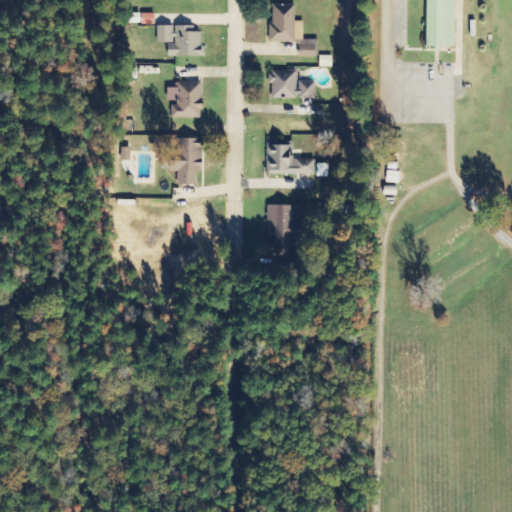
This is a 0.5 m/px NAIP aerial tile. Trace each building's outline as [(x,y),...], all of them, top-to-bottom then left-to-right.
[(456,48),(454,0),(425,0),(426,49),(456,48)] [(303,40),(303,22),(295,22),(295,5),(272,5),(272,25),(269,25),(269,43),(300,43),(300,58),(317,58),(317,40),(303,40)] [(169,44),(168,57),(202,58),(202,33),(191,33),(191,27),(157,27),(157,44),(169,44)] [(332,68),(332,57),(319,56),(319,67),(332,68)] [(271,100),(315,99),(315,82),(297,83),(296,71),(271,71),(271,100)] [(201,83),(179,83),(179,89),(168,89),(168,102),(175,102),(175,119),(201,118),(201,83)] [(196,186),(196,170),(202,170),(202,140),(178,140),(178,162),(164,163),(164,173),(177,172),(177,186),(196,186)] [(315,176),(315,160),(292,160),(292,143),(267,142),(267,175),(315,176)] [(121,162),(130,163),(130,149),(121,148),(121,162)] [(328,165),(316,164),(316,178),(328,178),(328,165)] [(294,207),(269,206),(269,246),(294,246),(294,207)]
